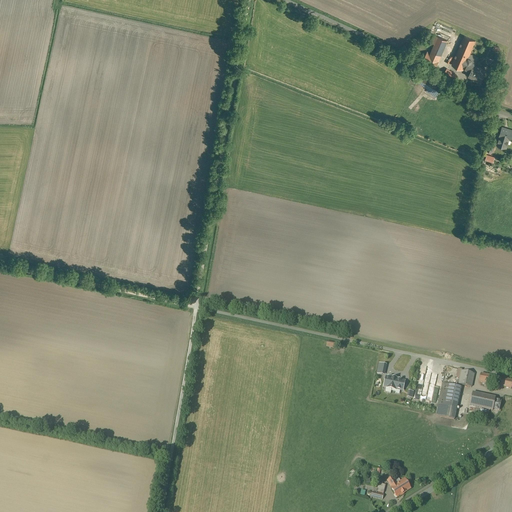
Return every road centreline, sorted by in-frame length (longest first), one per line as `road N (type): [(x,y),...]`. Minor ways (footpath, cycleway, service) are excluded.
road 1 (unclassified): [(249,0),(196,307),(511,375)]
road 2 (unclassified): [(511,116),(284,0)]
road 3 (track): [(196,307),(160,511)]
road 4 (track): [(196,307),(0,264)]
road 5 (tertiary): [(395,511),(511,439)]
